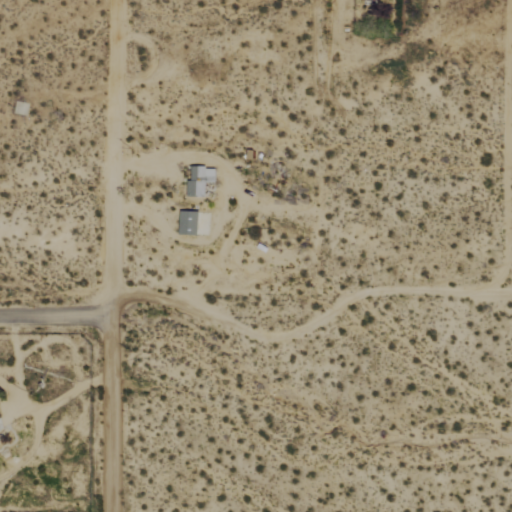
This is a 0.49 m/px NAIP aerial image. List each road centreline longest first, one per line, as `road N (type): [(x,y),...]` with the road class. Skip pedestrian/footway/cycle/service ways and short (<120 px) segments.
road 1 (track): [(503,290),(367,287),(295,335),(105,322)]
road 2 (residential): [(105,322),(109,0)]
road 3 (track): [(503,290),(509,0)]
road 4 (residential): [(108,511),(105,322)]
